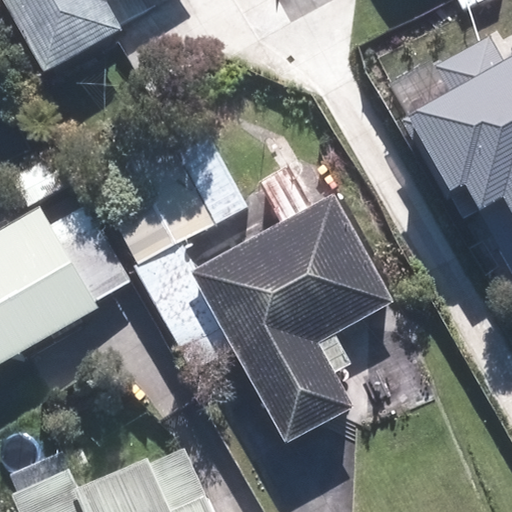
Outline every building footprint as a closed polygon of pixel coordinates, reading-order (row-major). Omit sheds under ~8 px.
[(120,0),(24,0),(63,72),(136,34),(119,1),(120,0)] [(511,56),(500,35),(447,65),(463,93),(427,114),(487,219),(492,216),(511,251),(511,56)] [(207,112),(100,170),(151,263),(190,242),(258,206),(207,112)] [(250,354),(299,444),(366,408),(330,342),(404,302),(344,190),(202,266),(250,354)] [(107,300),(141,281),(96,202),(62,222),(107,300)] [(0,369),(111,308),(107,300),(62,222),(53,206),(0,235),(0,369)] [(151,263),(145,266),(205,378),(250,354),(202,266),(190,242),(151,263)] [(165,462),(163,457),(91,486),(85,469),(28,492),(35,511),(224,511),(199,449),(165,462)]
